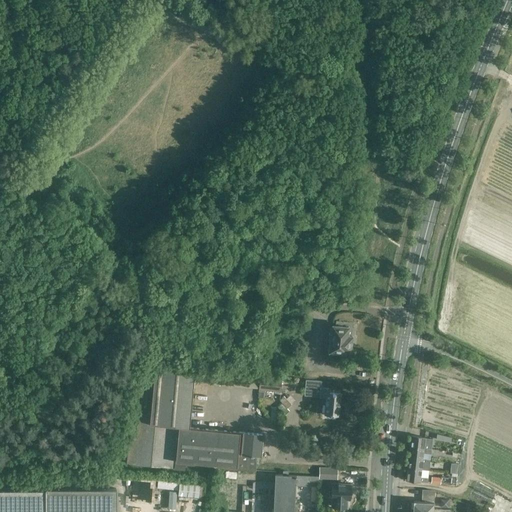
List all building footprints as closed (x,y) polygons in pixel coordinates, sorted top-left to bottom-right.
[(348,327),(332,325),(329,351),(345,353),(345,350),(350,351),(351,336),(347,335),(348,327)] [(194,369),(154,366),(152,385),(146,384),(130,422),(126,462),(174,467),(174,469),(184,470),(185,465),(255,471),(256,454),(260,455),(262,433),(239,432),(239,431),(189,427),(194,369)] [(208,383),(257,388),(258,377),(209,373),(208,383)] [(280,390),(281,380),(261,377),(260,388),(280,390)] [(324,414),(338,415),(340,393),(328,392),(328,388),(321,387),(322,381),(305,380),(304,395),(326,397),(324,414)] [(287,408),(291,404),(284,396),(279,400),(282,402),(277,406),(285,414),(289,411),(287,408)] [(410,446),(431,449),(432,438),(424,437),(411,435),(410,446)] [(431,449),(410,446),(409,456),(422,458),(423,453),(430,454),(431,449)] [(422,458),(409,456),(408,467),(421,469),(429,470),(430,459),(422,458)] [(319,467),(319,478),(337,479),(337,468),(319,467)] [(420,476),(421,469),(408,467),(406,480),(427,482),(427,477),(420,476)] [(317,476),(288,475),(288,471),(283,470),(282,475),(275,474),(273,511),(297,511),(297,503),(294,503),(295,485),(311,486),(311,484),(317,485),(317,476)] [(178,495),(198,497),(199,484),(179,483),(178,495)] [(332,498),(332,502),(338,502),(338,498),(349,499),(350,483),(330,483),(330,498),(332,498)] [(243,484),(242,506),(250,507),(250,484),(243,484)] [(0,511),(45,511),(46,488),(0,488),(0,511)] [(116,511),(117,488),(46,488),(45,511),(116,511)] [(413,500),(412,511),(444,511),(445,509),(433,508),(433,502),(433,497),(434,490),(431,490),(422,489),(421,501),(413,500)]
